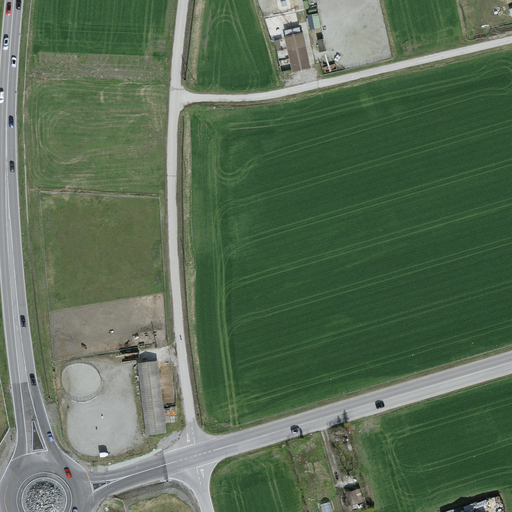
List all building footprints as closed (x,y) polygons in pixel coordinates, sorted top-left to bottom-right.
[(491,3),(485,5),(488,20),(494,19),(491,3)] [(317,7),(306,9),(309,29),(321,27),(317,7)] [(301,35),(285,39),(289,57),(292,70),(310,66),(301,35)] [(285,39),(274,41),(278,59),(289,57),(285,39)] [(158,361),(138,363),(146,434),(167,432),(158,361)]
